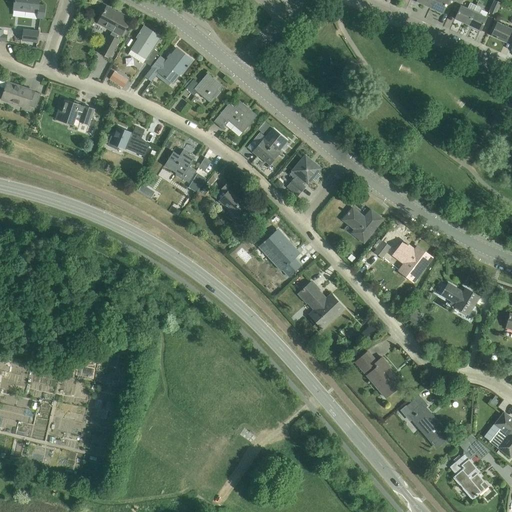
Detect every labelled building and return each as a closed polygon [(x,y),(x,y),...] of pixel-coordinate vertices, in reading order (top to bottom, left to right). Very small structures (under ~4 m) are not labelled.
[(13,0),(12,10),(37,14),(37,18),(43,19),(44,16),(45,6),(38,5),(39,0),(13,0)] [(445,7),(451,10),(455,0),(433,0),(430,7),(442,13),(445,7)] [(455,19),(467,25),(476,6),(470,3),(467,9),(461,6),(463,0),(455,0),(451,10),(457,13),(455,19)] [(489,12),(495,15),(500,3),(494,0),(489,12)] [(476,6),(467,25),(480,31),(486,17),(480,14),(482,9),(476,6)] [(129,20),(112,11),(106,8),(98,23),(113,31),(110,36),(100,54),(109,58),(118,41),(120,36),(121,36),(129,20)] [(511,38),(511,28),(511,29),(497,23),(491,35),(506,42),(508,37),(511,38)] [(131,51),(128,55),(143,64),(144,62),(149,66),(156,55),(151,52),(153,49),(160,37),(143,27),(129,50),(131,51)] [(23,29),(22,41),(38,43),(39,31),(23,29)] [(152,67),(144,77),(151,82),(158,73),(160,70),(169,77),(166,80),(171,84),(179,73),(181,75),(192,61),(176,49),(165,62),(159,57),(151,67),(152,67)] [(114,71),(109,79),(116,83),(121,75),(114,71)] [(217,91),(221,86),(207,74),(198,85),(193,81),(185,90),(190,94),(193,90),(210,104),(219,93),(217,91)] [(0,80),(0,87),(5,89),(1,100),(28,109),(29,107),(35,109),(40,95),(34,92),(7,83),(0,80)] [(60,106),(55,119),(73,125),(75,119),(79,121),(78,122),(82,123),(88,125),(93,110),(65,100),(63,106),(60,106)] [(213,122),(219,127),(224,131),(226,129),(224,127),(229,122),(242,132),(255,116),(239,103),(235,108),(229,103),(213,122)] [(143,143),(141,139),(145,130),(135,126),(133,133),(118,127),(114,137),(111,136),(107,146),(116,149),(117,147),(124,150),(125,149),(145,157),(149,145),(143,143)] [(278,153),(287,142),(272,129),(252,153),(257,157),(258,156),(269,166),(279,154),(278,153)] [(191,165),(194,159),(182,151),(179,156),(173,152),(163,168),(188,184),(196,172),(188,167),(190,164),(191,165)] [(294,179),(287,187),(297,196),(305,187),(303,186),(305,184),(306,183),(310,178),(311,179),(312,180),(315,183),(321,176),(317,173),(320,169),(314,163),(312,165),(303,158),(292,172),(289,175),(294,179)] [(199,169),(205,172),(210,162),(204,159),(199,169)] [(241,211),(247,205),(235,194),(238,192),(228,183),(221,191),(225,195),(219,202),(229,211),(227,214),(237,223),(245,215),(241,211)] [(357,238),(363,243),(382,220),(371,211),(365,218),(353,209),(343,221),(360,234),(357,238)] [(282,270),(288,277),(301,266),(291,256),(296,251),(278,231),(261,246),(269,256),(268,257),(281,271),(282,270)] [(375,253),(381,258),(389,248),(383,243),(375,253)] [(404,243),(393,256),(407,267),(402,274),(413,282),(431,259),(420,250),(418,254),(407,245),(408,244),(407,243),(406,244),(404,243)] [(308,315),(322,330),(344,310),(330,295),(324,301),(317,293),(319,291),(311,282),(298,294),(306,304),(307,303),(314,310),(308,315)] [(454,307),(467,316),(479,297),(466,289),(463,294),(448,284),(441,295),(456,305),(454,307)] [(361,334),(368,341),(381,329),(375,322),(361,334)] [(364,373),(367,370),(369,373),(366,376),(372,382),(375,380),(381,388),(378,390),(386,399),(398,388),(394,383),(397,381),(392,375),(394,373),(382,358),(376,363),(367,352),(355,363),(364,373)] [(419,396),(406,407),(415,417),(412,420),(436,448),(449,437),(425,409),(428,406),(419,396)] [(494,407),(498,403),(495,400),(497,398),(495,396),(489,404),(494,407)] [(499,429),(489,441),(497,448),(497,449),(510,459),(511,456),(511,419),(503,413),(494,425),(499,429)] [(463,456),(460,459),(450,468),(456,475),(453,478),(473,500),(485,490),(481,485),(484,482),(477,474),(479,472),(469,460),(476,455),(471,449),(477,444),(470,436),(459,445),(464,451),(463,456)]
